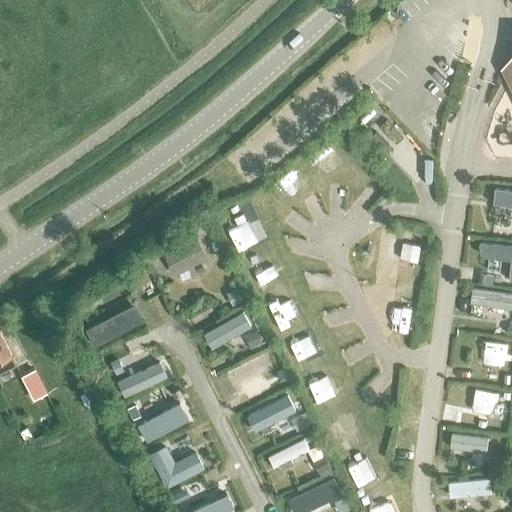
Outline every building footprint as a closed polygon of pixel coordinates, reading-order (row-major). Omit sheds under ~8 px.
[(494,204),(511,205),(511,191),(496,189),(494,204)] [(174,275),(207,258),(196,236),(163,253),(174,275)] [(511,245),(479,242),(479,245),(479,250),(481,253),(485,256),(488,257),(510,259),(509,280),(511,279),(511,245)] [(470,302),(511,308),(511,306),(511,292),(472,286),(470,302)] [(100,342),(143,322),(137,310),(94,330),(100,342)] [(211,342),(243,324),(237,314),(205,332),(211,342)] [(0,370),(14,363),(11,357),(12,356),(0,332),(0,370)] [(469,351),(502,355),(504,341),(471,337),(469,351)] [(232,385),(263,369),(258,358),(226,374),(232,385)] [(127,397),(166,378),(161,367),(142,376),(139,371),(129,376),(132,381),(121,386),(127,397)] [(22,376),(35,398),(48,391),(35,368),(22,376)] [(460,401),(494,405),(496,390),(462,387),(460,401)] [(253,427),(292,407),(286,394),(247,415),(253,427)] [(137,419),(149,414),(143,401),(132,406),(133,409),(130,411),(134,419),(137,418),(137,419)] [(147,440),(187,420),(180,407),(162,417),(159,411),(147,417),(150,423),(141,428),(147,440)] [(448,443),(483,448),(485,436),(450,431),(448,443)] [(303,438),(268,456),(274,467),(280,464),(283,469),(293,464),(290,458),(309,449),(303,438)] [(168,484),(209,463),(202,451),(162,472),(168,484)] [(450,496),(490,492),(489,477),(448,481),(450,496)] [(319,482),(288,497),(293,508),(309,500),(312,506),(323,500),(320,494),(324,493),(319,482)] [(192,511),(223,511),(229,509),(223,496),(192,511)]
